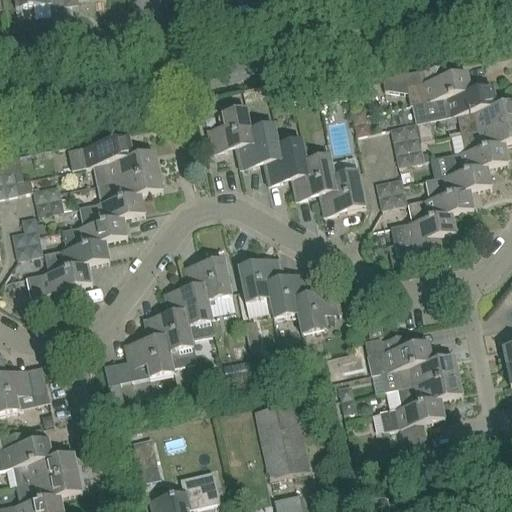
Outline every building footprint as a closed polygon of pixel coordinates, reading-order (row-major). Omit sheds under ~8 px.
[(14,0),(16,11),(35,9),(52,7),(51,0),(14,0)] [(63,0),(64,12),(79,10),(78,3),(90,2),(89,0),(104,0),(106,0),(63,0)] [(66,24),(64,12),(51,13),(52,20),(53,25),(64,24),(66,24)] [(175,19),(177,32),(190,29),(187,16),(175,19)] [(420,75),(383,83),(386,96),(388,95),(409,98),(412,111),(414,111),(434,107),(433,107),(473,98),(472,96),(469,77),(447,82),(445,70),(420,75)] [(257,101),(256,92),(244,94),(246,104),(257,101)] [(349,102),(347,92),(319,98),(321,108),(349,102)] [(418,130),(431,127),(431,126),(437,125),(458,121),(498,112),(498,111),(494,92),(472,96),(473,98),(433,107),(434,107),(414,111),(418,128),(418,130)] [(194,105),(198,125),(206,124),(205,117),(215,115),(212,102),(194,105)] [(462,140),(511,129),(511,107),(498,111),(498,112),(458,121),(462,140)] [(352,116),(358,141),(370,138),(365,113),(352,116)] [(236,153),(236,154),(255,150),(252,136),(248,115),(223,120),(226,132),(208,136),(213,158),(236,153)] [(418,128),(392,134),(395,147),(420,142),(422,147),(435,144),(431,127),(418,130),(418,128)] [(511,129),(462,140),(466,159),(506,150),(511,148),(511,129)] [(277,131),(252,136),(255,150),(236,154),(241,173),(264,169),(264,170),(283,166),(280,152),(281,152),(277,131)] [(423,155),(422,147),(420,142),(395,147),(397,160),(423,155)] [(69,155),(73,175),(73,176),(95,172),(95,171),(134,163),(134,162),(130,143),(69,155)] [(283,166),(264,170),(269,189),(292,184),(292,186),(311,182),(308,168),(309,168),(304,147),(281,152),(280,152),(283,166)] [(510,169),(506,150),(466,159),(446,163),(449,182),(450,182),(488,173),(510,169)] [(400,171),(425,166),(423,155),(397,160),(400,171)] [(95,171),(95,172),(98,190),(160,177),(156,157),(134,162),(134,163),(95,171)] [(333,163),(309,168),(308,168),(311,182),(292,186),(296,205),(320,200),(320,202),(339,197),(336,182),(337,182),(333,163)] [(427,186),(431,205),(431,206),(471,197),(492,192),(488,173),(450,182),(449,182),(427,186)] [(31,183),(18,186),(15,174),(6,176),(6,175),(2,176),(8,201),(34,196),(31,183)] [(164,196),(160,177),(98,190),(102,209),(102,210),(142,201),(164,196)] [(359,177),(337,182),(336,182),(339,197),(320,202),(324,221),(367,212),(359,177)] [(402,184),(390,186),(395,211),(407,209),(402,184)] [(382,214),(395,211),(390,186),(377,189),(382,214)] [(59,191),(34,196),(37,209),(62,204),(59,191)] [(475,216),(471,197),(431,206),(431,205),(410,210),(414,227),(414,229),(453,220),(475,216)] [(102,210),(102,209),(81,213),(85,233),(85,234),(125,224),(146,220),(142,201),(102,210)] [(39,221),(64,216),(62,204),(37,209),(39,221)] [(414,229),(414,227),(391,232),(396,252),(401,251),(404,262),(438,255),(436,243),(457,239),(453,220),(414,229)] [(25,237),(28,250),(40,248),(39,237),(37,228),(36,222),(23,225),(25,237)] [(85,234),(85,233),(63,237),(67,256),(67,257),(107,247),(129,243),(125,224),(85,234)] [(37,228),(39,237),(46,236),(44,227),(37,228)] [(18,264),(31,262),(28,250),(25,237),(13,240),(18,264)] [(67,257),(67,256),(46,260),(49,278),(89,271),(111,266),(107,247),(67,257)] [(247,308),(270,304),(267,291),(286,287),(286,285),(282,264),(239,273),(247,308)] [(208,306),(209,306),(233,301),(226,266),(183,275),(188,295),(188,296),(206,293),(208,306)] [(47,299),(49,311),(74,306),(72,294),(93,290),(89,271),(49,278),(28,282),(32,302),(47,299)] [(310,280),(286,285),(286,287),(267,291),(270,304),(274,325),(299,320),(296,306),(314,302),(314,301),(310,280)] [(164,300),(168,321),(169,322),(187,318),(190,332),(191,332),(193,342),(216,338),(209,306),(208,306),(206,293),(188,296),(188,295),(164,300)] [(338,296),(314,301),(314,302),(296,306),(299,320),(303,340),(327,335),(325,321),(342,317),(338,296)] [(170,358),(171,358),(195,353),(193,342),(191,332),(190,332),(187,318),(169,322),(168,321),(145,326),(149,346),(149,348),(167,344),(170,358)] [(371,342),(384,339),(382,330),(369,333),(371,342)] [(262,350),(259,336),(247,338),(250,352),(262,350)] [(366,346),(370,366),(373,381),(382,380),(395,377),(394,376),(434,368),(434,366),(430,347),(409,352),(406,340),(382,345),(382,343),(366,346)] [(175,377),(171,358),(170,358),(167,344),(149,348),(149,346),(125,351),(132,385),(134,385),(150,381),(150,382),(175,377)] [(507,372),(511,371),(511,350),(503,352),(507,372)] [(395,377),(382,380),(385,397),(387,397),(398,395),(399,396),(460,383),(456,362),(434,366),(434,368),(394,376),(395,377)] [(254,381),(251,365),(224,370),(227,386),(254,381)] [(105,371),(109,390),(121,388),(117,368),(105,371)] [(223,374),(223,370),(200,376),(203,391),(226,386),(224,374),(223,374)] [(31,376),(7,381),(8,382),(0,383),(0,418),(20,414),(18,402),(35,398),(31,376)] [(460,383),(399,396),(398,395),(387,397),(391,415),(402,413),(402,414),(442,405),(464,401),(460,383)] [(342,408),(355,405),(352,391),(339,393),(342,408)] [(342,408),(344,418),(357,416),(355,405),(342,408)] [(400,434),(402,447),(427,442),(425,429),(446,424),(442,405),(402,414),(402,413),(391,415),(380,417),(384,437),(400,434)] [(270,484),(312,475),(297,408),(256,416),(270,484)] [(53,419),(46,420),(43,425),(44,431),(55,429),(53,419)] [(0,475),(13,473),(13,472),(54,464),(54,463),(50,444),(28,448),(26,437),(0,442),(3,454),(0,454),(0,475)] [(402,447),(405,459),(430,454),(427,442),(402,447)] [(432,464),(430,454),(405,459),(407,469),(432,464)] [(13,473),(17,491),(79,478),(75,458),(54,463),(54,464),(13,472),(13,473)] [(161,484),(159,471),(140,475),(143,488),(161,484)] [(153,511),(201,511),(221,507),(214,477),(181,485),(185,500),(152,507),(153,511)] [(83,497),(79,478),(17,491),(21,510),(62,502),(83,497)] [(303,511),(301,500),(275,506),(276,511),(303,511)] [(63,511),(62,502),(21,510),(6,511),(63,511)]
